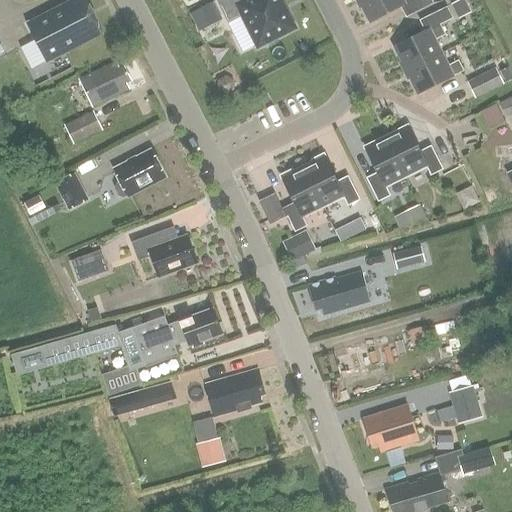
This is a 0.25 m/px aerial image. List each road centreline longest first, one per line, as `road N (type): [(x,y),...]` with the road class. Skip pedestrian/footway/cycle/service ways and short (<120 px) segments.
road 1 (residential): [(360,511),(218,170)]
road 2 (residential): [(218,170),(330,115),(347,96),(353,62),(325,0)]
road 3 (residential): [(218,170),(129,0)]
